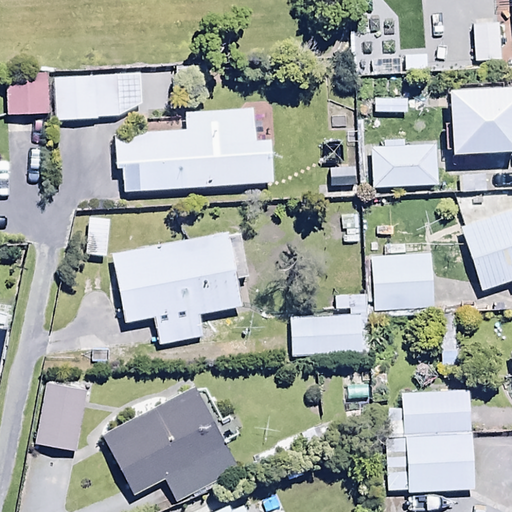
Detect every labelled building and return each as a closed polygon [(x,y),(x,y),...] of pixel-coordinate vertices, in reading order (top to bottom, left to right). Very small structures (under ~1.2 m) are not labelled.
[(511,0),(500,0),(501,6),(510,6),(511,35),(511,0)] [(496,63),(496,26),(494,26),(494,21),(475,21),(475,26),(469,26),(469,32),(465,32),(465,52),(470,52),(470,63),(496,63)] [(1,74),(1,117),(43,117),(42,74),(1,74)] [(59,76),(58,122),(94,122),(94,119),(115,120),(138,106),(137,75),(59,76)] [(511,87),(490,88),(490,90),(445,91),(442,91),(442,109),(445,110),(445,156),(509,155),(511,146),(511,87)] [(404,100),(370,100),(370,115),(404,115),(404,100)] [(116,171),(117,196),(268,186),(265,142),(251,143),(248,109),(179,113),(180,130),(109,135),(111,171),(116,171)] [(379,149),(367,150),(368,190),(435,188),(434,146),(402,146),(402,141),(379,142),(379,149)] [(453,197),(455,216),(484,213),(482,194),(453,197)] [(511,210),(456,229),(477,294),(507,284),(510,290),(511,289),(511,210)] [(103,260),(106,219),(83,217),(81,258),(103,260)] [(224,237),(224,233),(106,256),(119,325),(149,320),(154,348),(200,339),(196,317),(238,309),(232,281),(243,279),(234,235),(224,237)] [(420,256),(382,257),(367,258),(368,312),(430,310),(429,256),(420,256)] [(332,318),(286,319),(286,359),(366,358),(365,297),(331,297),(332,318)] [(454,368),(452,315),(433,316),(435,369),(454,368)] [(71,454),(82,393),(42,385),(30,447),(71,454)] [(469,492),(464,391),(396,395),(396,409),(377,410),(382,494),(403,493),(403,496),(469,492)] [(233,473),(219,446),(236,438),(234,433),(241,430),(236,418),(229,421),(228,419),(218,423),(203,392),(193,392),(99,437),(128,497),(161,480),(172,503),(233,473)]
